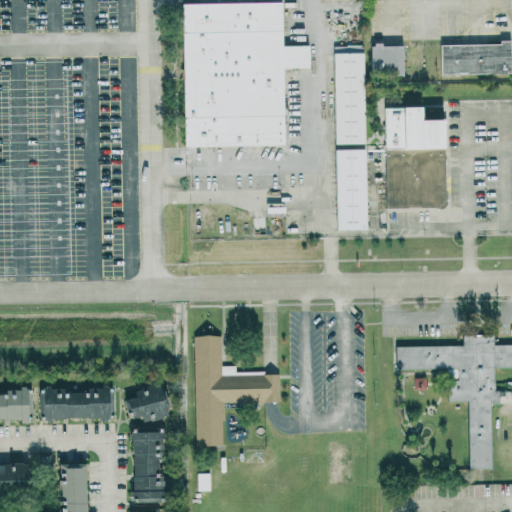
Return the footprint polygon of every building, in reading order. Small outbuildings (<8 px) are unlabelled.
[(180,147),(283,145),(282,68),(309,68),(309,45),(281,46),(280,1),(178,3),(180,147)] [(438,44),(438,74),(509,73),(508,43),(438,44)] [(401,75),(400,44),(368,45),(369,75),(401,75)] [(332,144),(363,143),(362,45),(330,45),(332,144)] [(382,208),(443,207),(442,119),(420,120),(420,107),(382,107),(382,208)] [(331,149),(333,230),(366,230),(364,148),(331,149)] [(445,368),(446,401),(466,401),(467,468),(491,468),(489,403),(497,403),(497,389),(492,389),(492,367),(511,366),(511,343),(491,344),(491,334),(460,334),(460,345),(393,346),(394,369),(445,368)] [(194,444),(221,444),(220,403),(276,401),(276,373),(234,374),(234,365),(219,365),(218,335),(191,336),(194,444)] [(122,397),(126,416),(136,414),(138,420),(163,415),(156,383),(129,388),(131,395),(122,397)] [(108,417),(108,385),(83,385),(83,388),(37,388),(37,416),(108,417)] [(0,418),(21,418),(21,412),(25,412),(25,386),(0,386),(0,418)] [(158,429),(127,430),(129,500),(158,499),(157,473),(154,473),(154,452),(158,451),(158,429)] [(82,511),(81,461),(55,462),(55,511),(82,511)] [(0,491),(21,492),(22,463),(0,462),(0,491)] [(194,490),(207,490),(207,472),(193,472),(194,490)]
